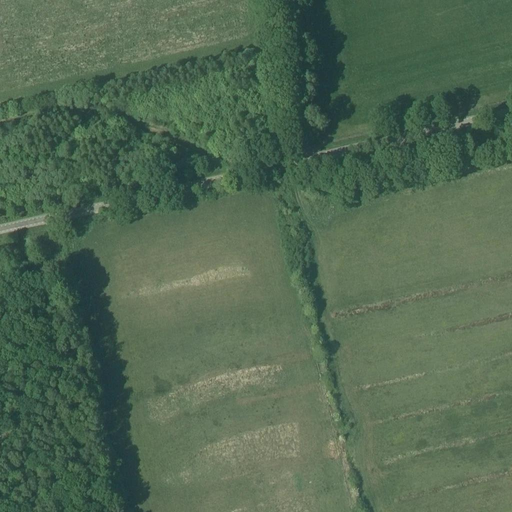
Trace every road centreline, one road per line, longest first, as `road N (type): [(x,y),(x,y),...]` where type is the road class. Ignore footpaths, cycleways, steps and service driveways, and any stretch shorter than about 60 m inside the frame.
road 1 (unclassified): [(0,229),(302,161)]
road 2 (unclassified): [(302,161),(511,112)]
road 3 (unclassified): [(302,161),(283,0)]
